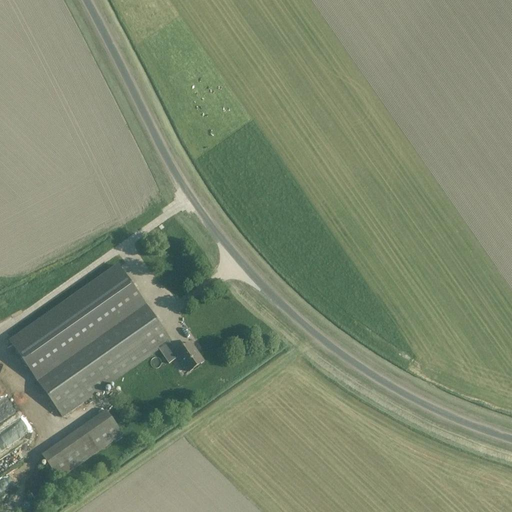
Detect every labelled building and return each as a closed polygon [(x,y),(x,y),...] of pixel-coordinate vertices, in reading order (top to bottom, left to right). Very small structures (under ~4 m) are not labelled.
[(63,418),(159,350),(169,343),(171,342),(118,267),(10,343),(63,418)] [(169,343),(159,350),(169,364),(179,357),(189,372),(204,362),(190,343),(176,353),(169,343)] [(106,412),(82,428),(42,456),(59,480),(122,435),(106,412)] [(0,429),(0,449),(32,432),(23,417),(0,429)] [(0,479),(0,494),(10,487),(2,478),(0,479)]
